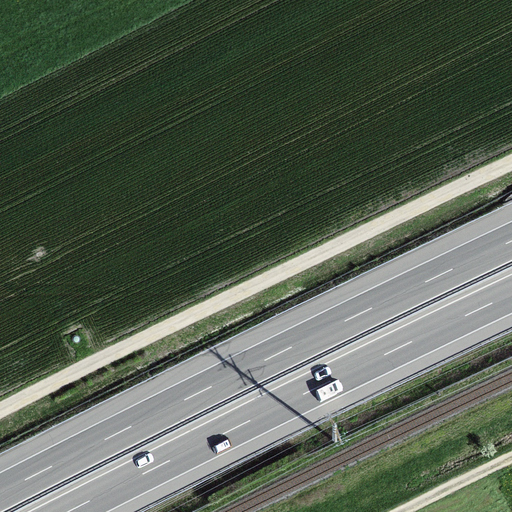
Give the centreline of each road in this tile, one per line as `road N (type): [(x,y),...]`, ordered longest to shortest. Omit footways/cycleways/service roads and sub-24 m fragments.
road 1 (track): [(511,165),(0,418)]
road 2 (motorway): [(511,241),(0,493)]
road 3 (motorway): [(68,511),(511,292)]
road 4 (track): [(511,455),(397,511)]
